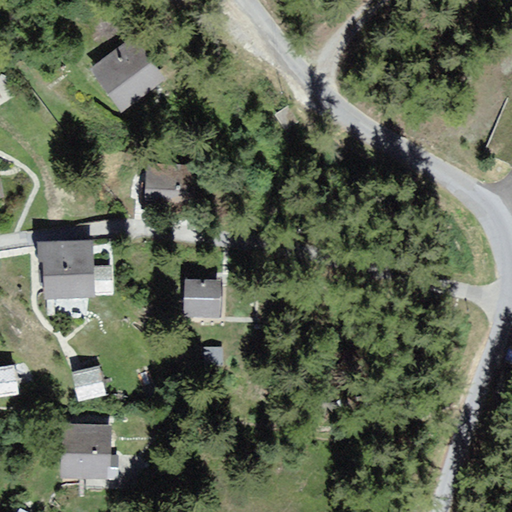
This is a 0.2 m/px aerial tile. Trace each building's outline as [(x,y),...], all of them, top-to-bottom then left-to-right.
[(133,40),(85,73),(116,118),(164,86),(133,40)] [(196,165),(140,166),(140,207),(197,207),(196,165)] [(83,241),(28,245),(32,293),(86,289),(83,241)] [(223,317),(224,278),(185,278),(185,316),(223,317)] [(96,366),(67,369),(69,393),(98,391),(96,366)] [(0,367),(0,395),(17,394),(15,367),(0,367)] [(56,438),(57,474),(105,474),(105,438),(56,438)]
